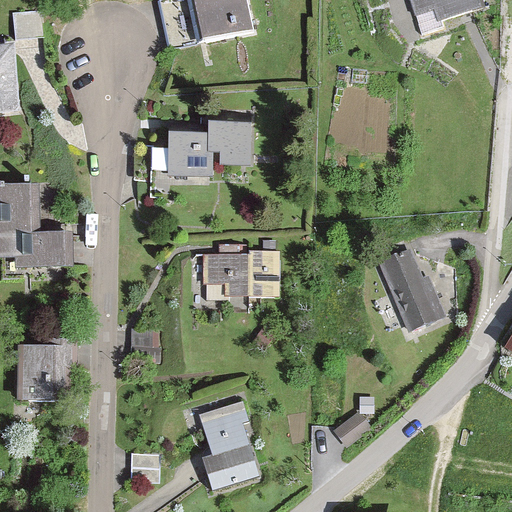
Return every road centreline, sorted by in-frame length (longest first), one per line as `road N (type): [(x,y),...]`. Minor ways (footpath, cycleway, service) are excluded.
road 1 (residential): [(111,43),(99,511)]
road 2 (unclassified): [(306,511),(446,390),(511,299)]
road 3 (track): [(446,390),(452,411),(434,511)]
